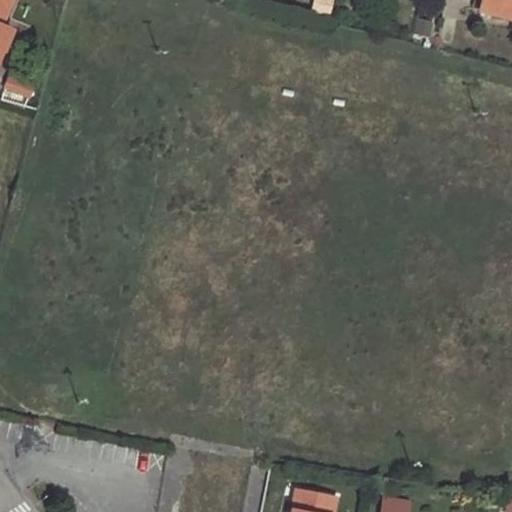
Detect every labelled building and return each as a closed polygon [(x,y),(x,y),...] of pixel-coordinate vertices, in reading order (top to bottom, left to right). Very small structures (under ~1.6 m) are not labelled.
[(0,0),(0,52),(1,50),(0,50),(0,24),(10,0),(0,0)] [(472,0),(470,9),(480,12),(482,0),(472,0)] [(511,0),(482,0),(480,12),(511,19),(511,0)] [(432,18),(422,15),(420,25),(429,27),(432,18)] [(0,50),(1,50),(8,33),(0,28),(0,50)] [(473,36),(471,43),(482,46),(484,39),(473,36)] [(2,91),(25,99),(31,84),(8,76),(2,91)] [(328,511),(331,497),(292,490),(287,511),(328,511)]
